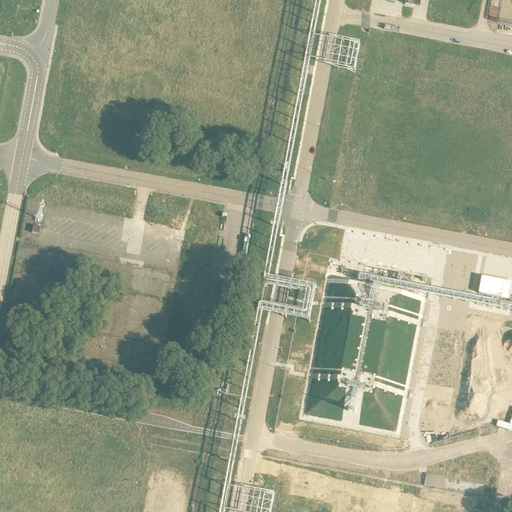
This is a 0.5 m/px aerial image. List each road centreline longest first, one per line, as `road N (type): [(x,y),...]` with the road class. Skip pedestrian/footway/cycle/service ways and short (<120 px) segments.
road 1 (unknown): [(511,381),(336,343),(312,350),(303,391),(309,401),(414,425),(495,409)]
road 2 (unknown): [(307,367),(495,409)]
